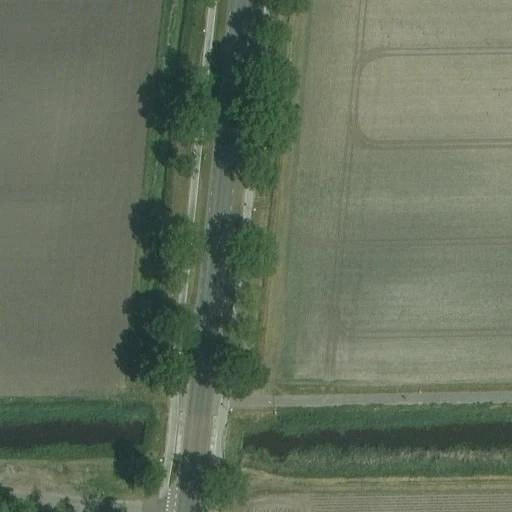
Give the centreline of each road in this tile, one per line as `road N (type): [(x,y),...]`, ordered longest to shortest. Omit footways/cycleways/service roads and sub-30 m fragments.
road 1 (secondary): [(187,511),(241,0)]
road 2 (unclassified): [(158,511),(0,496)]
